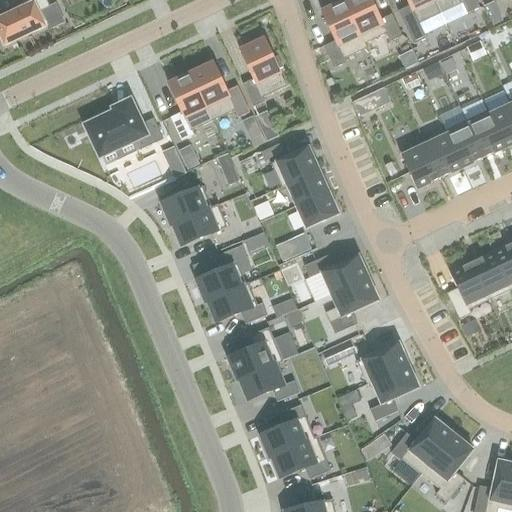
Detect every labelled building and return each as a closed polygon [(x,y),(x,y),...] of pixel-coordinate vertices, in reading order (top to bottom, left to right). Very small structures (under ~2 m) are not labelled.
[(0,19),(0,36),(5,46),(48,26),(41,12),(50,8),(45,0),(19,0),(23,9),(0,19)] [(364,45),(365,45),(385,35),(389,43),(402,37),(392,15),(380,21),(370,0),(348,0),(344,2),(364,45)] [(440,15),(433,0),(406,0),(409,7),(398,13),(413,46),(426,40),(419,25),(440,15)] [(475,0),(433,0),(440,15),(462,5),(466,15),(479,9),(475,0)] [(344,2),(321,13),(335,42),(323,47),(334,69),(347,63),(345,60),(367,49),(365,45),(364,45),(344,2)] [(498,12),(488,17),(492,27),(502,22),(498,12)] [(242,85),(253,108),(264,103),(262,99),(286,88),(278,71),(282,68),(277,58),(273,60),(264,40),(261,42),(259,37),(248,42),(250,47),(240,51),(253,80),(242,85)] [(479,42),(466,48),(467,49),(473,61),(486,54),(480,41),(479,42)] [(451,59),(439,65),(445,76),(456,71),(451,59)] [(437,62),(422,70),(427,81),(443,74),(437,63),(437,62)] [(213,64),(190,75),(213,122),(234,112),(237,119),(248,114),(238,91),(228,95),(213,64)] [(415,74),(402,80),(407,91),(420,84),(415,74)] [(190,75),(168,85),(183,117),(170,123),(179,144),(193,137),(190,133),(213,122),(190,75)] [(368,95),(352,103),(359,116),(374,109),(368,95)] [(117,114),(88,128),(101,157),(134,141),(140,152),(163,141),(154,120),(141,126),(130,104),(115,111),(117,114)] [(489,116),(505,149),(511,145),(511,109),(510,106),(489,116)] [(466,122),(483,159),(494,155),(493,154),(505,149),(489,116),(487,112),(466,122)] [(445,132),(462,169),(473,164),(483,159),(466,122),(445,132)] [(271,124),(260,129),(265,141),(277,136),(271,124)] [(258,129),(247,134),(253,148),(264,142),(258,129)] [(423,143),(441,179),(451,175),(451,174),(462,169),(445,132),(423,143)] [(423,143),(401,153),(418,190),(430,184),(431,184),(441,179),(423,143)] [(164,157),(175,152),(173,148),(162,153),(164,157)] [(309,148),(271,165),(282,189),(286,187),(288,191),(321,176),(309,148)] [(232,167),(227,155),(216,159),(222,172),(232,167)] [(321,176),(288,191),(297,213),(331,198),(321,176)] [(202,188),(160,205),(169,227),(218,207),(218,206),(211,209),(202,188)] [(331,198),(297,213),(306,231),(339,216),(331,198)] [(218,207),(169,227),(170,228),(172,227),(181,248),(227,229),(218,207)] [(264,234),(244,243),(249,257),(270,248),(264,234)] [(301,237),(288,243),(294,256),(307,251),(301,237)] [(493,254),(510,290),(511,289),(511,244),(504,248),(504,249),(493,254)] [(220,271),(195,282),(204,304),(206,303),(246,286),(249,285),(248,284),(245,285),(241,275),(250,271),(241,249),(215,259),(220,271)] [(472,264),(489,301),(510,290),(493,254),(482,259),(472,264)] [(327,257),(304,268),(309,279),(321,274),(331,296),(369,279),(358,257),(332,269),(327,257)] [(446,295),(458,321),(470,315),(468,310),(489,301),(472,264),(462,269),(451,274),(458,289),(446,295)] [(336,309),(325,314),(335,336),(358,325),(353,314),(379,302),(369,279),(331,296),(336,309)] [(246,286),(206,303),(215,324),(240,314),(245,325),(267,317),(263,305),(257,307),(249,285),(246,286)] [(279,305),(272,308),(276,319),(283,317),(279,305)] [(297,312),(286,317),(290,327),(301,323),(297,312)] [(471,321),(460,326),(465,338),(477,332),(471,321)] [(252,349),(227,359),(236,381),(238,380),(280,363),(279,361),(297,354),(289,332),(274,337),(270,328),(247,338),(252,349)] [(350,340),(335,347),(341,361),(356,354),(350,340)] [(397,344),(359,361),(370,384),(408,367),(397,344)] [(280,363),(238,380),(238,381),(247,402),(272,392),(277,403),(299,394),(294,382),(289,385),(280,363)] [(409,367),(366,386),(367,387),(371,385),(381,406),(369,411),(375,423),(398,413),(393,401),(419,389),(409,367)] [(351,405),(341,409),(347,422),(357,418),(351,405)] [(284,427),(259,437),(268,459),(317,439),(316,438),(314,439),(301,406),(280,415),(284,427)] [(407,435),(391,454),(401,462),(402,460),(421,476),(454,435),(434,420),(416,442),(407,435)] [(384,435),(372,443),(379,454),(391,446),(384,435)] [(454,435),(421,476),(440,490),(436,496),(447,504),(465,482),(455,474),(473,451),(454,435)] [(317,439),(268,459),(268,460),(271,459),(279,480),(305,469),(309,481),(330,472),(317,439)] [(479,487),(473,511),(496,511),(498,510),(508,511),(511,511),(511,464),(498,462),(491,490),(479,487)] [(365,470),(356,473),(360,484),(369,481),(365,470)] [(334,511),(332,501),(285,511),(334,511)]
